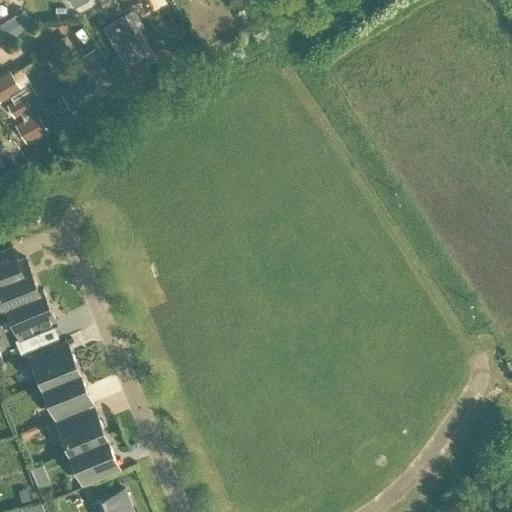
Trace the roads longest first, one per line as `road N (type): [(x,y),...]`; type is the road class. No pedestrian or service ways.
road 1 (residential): [(180,511),(69,240),(75,210)]
road 2 (residential): [(366,511),(411,475),(477,388),(477,363)]
